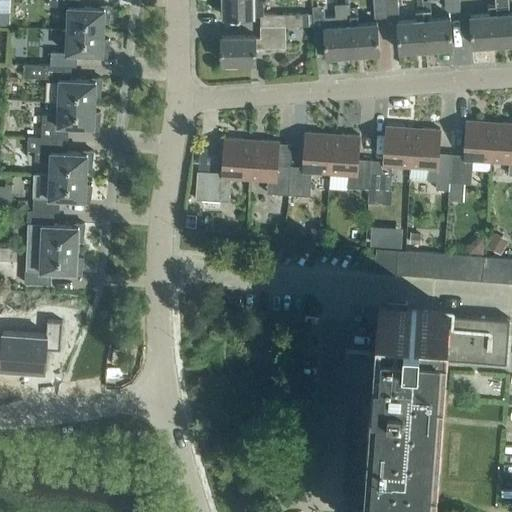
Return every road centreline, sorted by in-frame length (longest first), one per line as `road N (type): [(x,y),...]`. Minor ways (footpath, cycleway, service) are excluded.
road 1 (residential): [(181,101),(511,76)]
road 2 (residential): [(167,392),(160,271),(181,101)]
road 3 (residential): [(167,392),(0,401)]
road 4 (residential): [(198,511),(167,392)]
